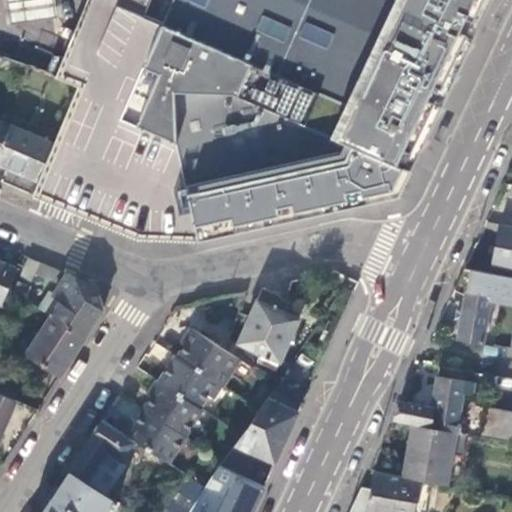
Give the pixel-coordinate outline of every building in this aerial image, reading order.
[(56,0),(8,0),(12,22),(59,15),(56,0)] [(34,195),(81,214),(85,205),(102,212),(98,222),(162,247),(198,239),(176,127),(145,128),(122,118),(172,0),(86,0),(75,28),(71,37),(56,76),(80,86),(55,145),(39,182),(34,195)] [(172,0),(122,118),(145,128),(176,127),(198,239),(397,195),(466,50),(489,0),(172,0)] [(75,28),(66,24),(62,33),(71,37),(75,28)] [(0,138),(0,165),(39,182),(55,145),(6,125),(0,138)] [(85,205),(81,214),(98,222),(102,212),(85,205)] [(511,227),(500,226),(496,249),(495,260),(493,267),(511,270),(511,227)] [(67,274),(28,258),(14,291),(51,314),(64,293),(58,288),(67,274)] [(15,270),(0,264),(0,304),(1,305),(15,270)] [(465,294),(466,297),(491,301),(511,304),(511,277),(465,270),(463,275),(459,283),(468,285),(465,294)] [(95,286),(67,274),(58,288),(64,293),(51,314),(86,337),(98,318),(103,311),(95,286)] [(459,283),(455,291),(465,294),(468,285),(459,283)] [(259,361),(277,369),(300,319),(285,312),(289,303),(278,298),(279,296),(263,289),(240,341),(263,352),(259,361)] [(466,297),(458,339),(483,344),(491,301),(466,297)] [(86,337),(51,314),(26,352),(61,376),(72,358),(86,337)] [(238,358),(224,350),(192,331),(185,342),(183,346),(185,347),(178,358),(220,383),(222,385),(238,358)] [(178,358),(177,356),(169,369),(161,382),(200,406),(207,394),(212,396),(220,383),(178,358)] [(0,376),(0,392),(13,398),(19,385),(0,376)] [(431,428),(467,434),(481,437),(481,434),(485,408),(486,402),(468,398),(465,417),(459,416),(463,393),(472,395),(475,383),(437,377),(432,408),(431,428)] [(161,382),(159,381),(152,390),(149,394),(153,397),(145,408),(146,408),(185,433),(202,407),(200,406),(161,382)] [(221,464),(263,485),(305,396),(278,382),(221,464)] [(0,431),(4,423),(15,399),(13,398),(0,392),(0,431)] [(432,408),(403,402),(394,421),(412,425),(431,428),(432,408)] [(130,425),(125,434),(143,446),(169,462),(187,434),(185,433),(146,408),(137,421),(134,419),(130,425)] [(494,436),(498,410),(485,408),(481,434),(494,436)] [(511,412),(498,410),(494,436),(507,439),(511,412)] [(125,434),(103,421),(85,448),(70,471),(109,496),(120,480),(97,466),(107,450),(125,461),(131,453),(136,456),(139,451),(143,446),(125,434)] [(463,457),(467,434),(431,428),(412,425),(402,477),(420,480),(447,486),(452,455),(463,457)] [(189,474),(169,462),(143,446),(139,451),(185,481),(189,474)] [(250,511),(263,485),(221,464),(206,485),(188,511),(250,511)] [(133,511),(109,496),(70,471),(46,508),(42,511),(133,511)] [(414,511),(420,480),(402,477),(375,472),(372,489),(363,487),(357,499),(351,511),(414,511)] [(188,511),(206,485),(189,474),(185,481),(165,511),(188,511)]
